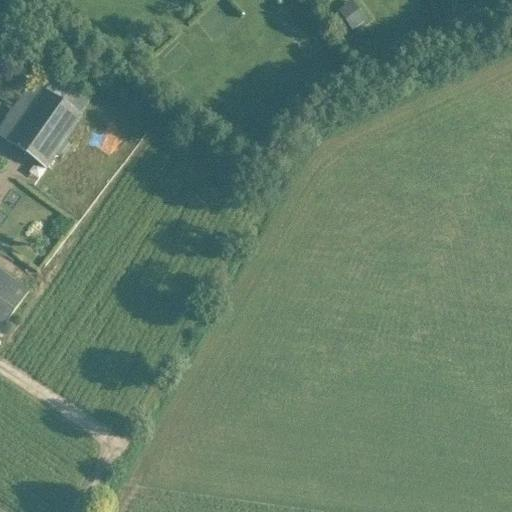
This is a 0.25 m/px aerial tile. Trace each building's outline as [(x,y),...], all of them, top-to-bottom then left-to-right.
[(351,2),(338,12),(352,31),(365,22),(351,2)] [(309,10),(296,16),(315,55),(328,49),(309,10)] [(181,73),(195,61),(183,47),(169,60),(181,73)] [(36,105),(8,144),(41,167),(47,171),(83,119),(78,116),(68,109),(48,96),(45,93),(36,105)] [(0,332),(28,293),(0,272),(0,332)]
